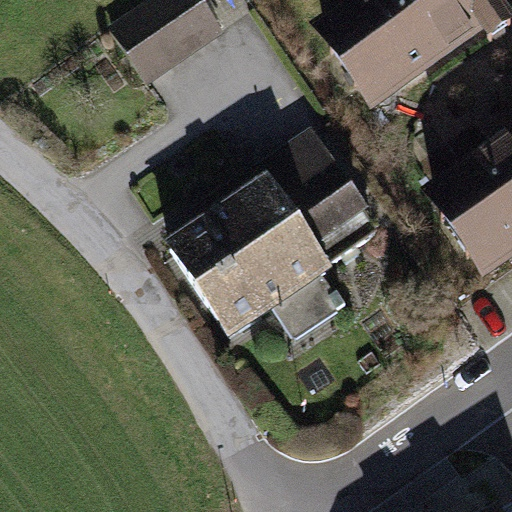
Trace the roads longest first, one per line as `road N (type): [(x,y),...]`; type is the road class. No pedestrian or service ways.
road 1 (residential): [(0,137),(149,301),(277,511)]
road 2 (residential): [(511,362),(308,511)]
